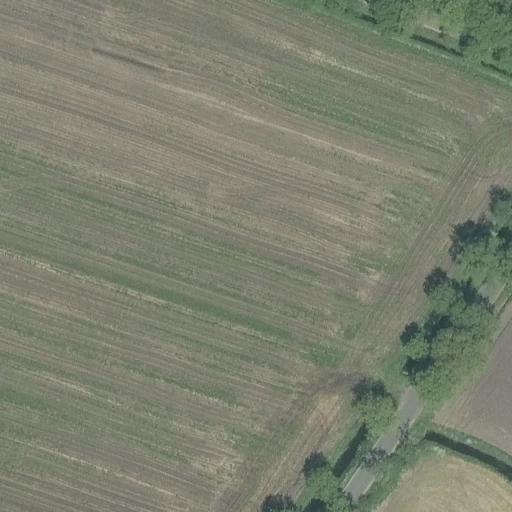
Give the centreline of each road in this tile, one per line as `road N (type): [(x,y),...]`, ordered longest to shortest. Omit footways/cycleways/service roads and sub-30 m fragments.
road 1 (unclassified): [(341,511),(511,261)]
road 2 (unclassified): [(511,52),(373,0)]
